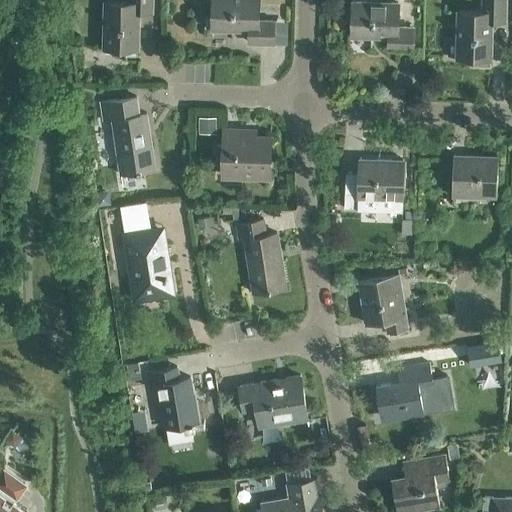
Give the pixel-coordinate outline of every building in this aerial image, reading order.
[(139,9),(152,9),(152,0),(131,0),(131,1),(106,0),(105,46),(126,46),(126,54),(138,54),(139,9)] [(287,20),(259,19),(259,0),(213,0),(213,16),(201,16),(201,24),(206,24),(206,27),(250,28),(249,42),(287,42),(287,20)] [(492,19),(506,19),(506,0),(484,0),(484,10),(460,9),(459,56),(480,56),(480,64),(491,64),(492,19)] [(389,48),(414,49),(415,27),(399,26),(400,2),(354,1),(353,34),(390,35),(389,48)] [(147,111),(139,112),(136,95),(101,100),(104,119),(113,118),(121,173),(156,167),(147,111)] [(227,174),(271,176),(272,136),(244,135),(244,130),(224,129),(223,151),(228,151),(227,174)] [(452,194),(496,196),(498,157),(454,155),(452,194)] [(402,210),(402,200),(404,159),(360,158),(359,172),(345,172),(343,207),(357,207),(358,198),(384,200),(384,210),(402,210)] [(203,211),(218,210),(217,197),(202,198),(203,211)] [(277,231),(266,233),(263,217),(237,221),(240,237),(244,236),(253,291),(286,286),(277,231)] [(166,239),(155,240),(152,227),(124,232),(129,263),(131,262),(137,299),(174,292),(166,239)] [(406,315),(402,315),(397,291),(402,290),(399,272),(358,279),(365,322),(384,319),(386,332),(409,328),(406,315)] [(498,340),(467,345),(469,355),(470,364),(501,359),(500,349),(498,340)] [(123,362),(127,384),(145,381),(141,359),(123,362)] [(399,381),(376,385),(381,414),(387,413),(388,419),(424,413),(424,412),(452,408),(447,374),(432,376),(430,362),(397,367),(399,381)] [(190,376),(180,378),(177,366),(148,371),(151,383),(159,381),(167,426),(200,420),(197,402),(195,403),(190,376)] [(260,425),(308,417),(302,378),(254,386),(254,382),(240,385),(244,409),(257,407),(260,425)] [(411,511),(440,506),(436,486),(450,483),(445,455),(417,459),(419,473),(391,478),(396,508),(410,505),(411,511)] [(23,511),(11,503),(25,484),(4,468),(0,473),(0,485),(1,486),(0,486),(0,511),(23,511)] [(324,511),(321,490),(320,490),(318,478),(288,483),(290,496),(262,501),(263,511),(324,511)] [(511,511),(511,497),(483,497),(482,511),(511,511)]
